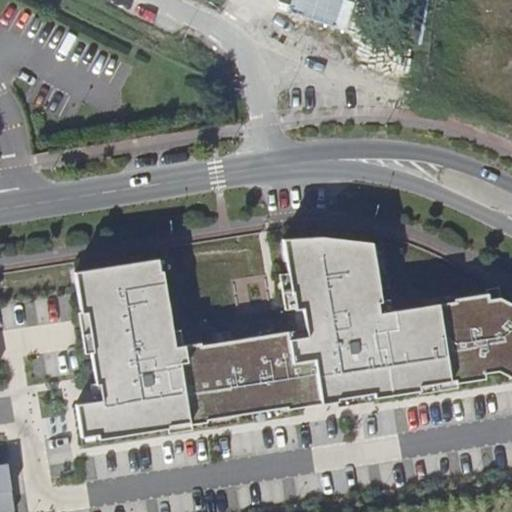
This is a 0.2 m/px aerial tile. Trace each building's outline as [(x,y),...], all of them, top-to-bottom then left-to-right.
[(206,422),(206,419),(236,414),(251,412),(286,407),(287,409),(288,409),(336,401),(337,401),(337,398),(373,393),(373,397),(375,397),(418,391),(419,390),(419,386),(455,380),(455,383),(456,383),(484,379),(484,373),(497,371),(511,377),(511,302),(498,296),(488,298),(487,292),(486,292),(454,297),(452,297),(453,300),(420,305),(390,310),(378,312),(376,301),(380,300),(380,299),(378,287),(371,246),(371,241),(321,235),(282,238),(287,271),(294,306),(298,328),(231,339),(212,343),(201,345),(200,342),(181,345),(174,346),(171,330),(169,317),(166,300),(162,271),(162,270),(159,270),(157,258),(156,258),(73,272),(80,312),(85,312),(92,350),(89,351),(90,352),(95,382),(95,384),(98,384),(101,399),(92,401),(75,404),(81,437),(97,434),(98,438),(99,438),(167,428),(168,428),(168,425),(189,422),(189,424),(190,424),(205,422),(206,422)] [(371,246),(378,287),(386,286),(380,245),(371,246)] [(162,270),(162,271),(167,270),(164,255),(155,256),(156,258),(157,258),(159,270),(162,270)] [(284,308),(294,306),(287,271),(278,273),(284,308)] [(488,298),(498,296),(497,286),(485,288),(486,292),(487,292),(488,298)] [(452,297),(454,297),(453,293),(419,298),(420,305),(453,300),(452,297)] [(378,312),(390,310),(388,298),(380,299),(380,300),(376,301),(378,312)] [(166,300),(169,317),(177,316),(174,299),(166,300)] [(90,352),(89,351),(92,350),(85,312),(80,312),(78,312),(84,353),(90,352)] [(174,346),(181,345),(179,329),(171,330),(174,346)] [(212,343),(231,339),(229,329),(210,332),(212,343)] [(419,386),(419,390),(418,391),(419,394),(457,387),(456,383),(455,383),(455,380),(419,386)] [(95,384),(95,382),(89,383),(92,401),(101,399),(98,384),(95,384)] [(337,401),(336,401),(337,407),(375,400),(375,397),(373,397),(373,393),(337,398),(337,401)] [(286,407),(251,412),(253,420),(289,414),(288,409),(287,409),(286,407)] [(206,422),(205,422),(206,427),(237,422),(236,414),(206,419),(206,422)] [(168,425),(168,428),(167,428),(168,433),(191,429),(190,424),(189,424),(189,422),(168,425)] [(99,442),(99,438),(98,438),(97,434),(81,437),(82,445),(99,442)] [(0,511),(14,511),(7,463),(0,463),(0,511)]
